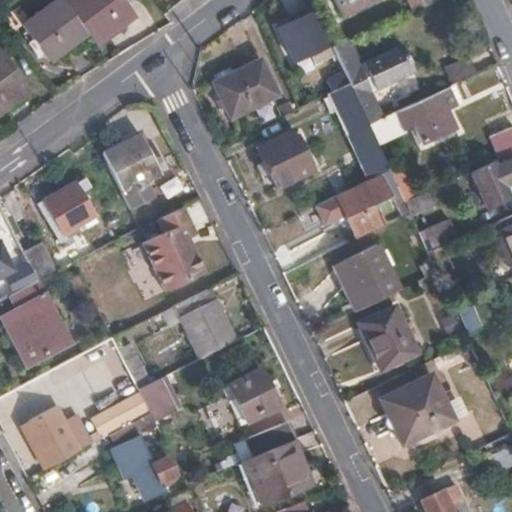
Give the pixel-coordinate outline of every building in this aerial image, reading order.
[(95,43),(137,14),(125,0),(54,0),(24,22),(50,58),(88,33),(95,43)] [(333,0),(339,14),(368,0),(333,0)] [(348,39),(332,46),(333,50),(348,83),(368,125),(383,117),(372,92),(415,73),(402,44),(359,64),(348,39)] [(0,108),(30,88),(0,46),(0,108)] [(348,83),(333,50),(302,64),(316,98),(326,94),(348,83)] [(228,118),(277,94),(260,56),(211,78),(228,118)] [(453,83),(476,72),(469,57),(446,68),(453,83)] [(348,83),(326,94),(328,97),(324,99),(330,113),(336,111),(369,179),(389,170),(382,153),(377,144),(368,125),(348,83)] [(448,85),(439,90),(447,106),(455,102),(448,85)] [(439,90),(383,117),(368,125),(377,144),(406,130),(405,127),(415,122),(423,142),(456,127),(447,106),(439,90)] [(277,185),(320,165),(312,145),(303,149),(294,128),(259,145),(277,185)] [(511,151),(511,130),(490,141),(498,158),(511,151)] [(141,134),(103,153),(130,209),(154,197),(146,180),(161,172),(141,134)] [(395,147),(382,153),(389,170),(391,174),(400,169),(397,161),(401,159),(395,147)] [(511,190),(511,151),(498,158),(461,175),(478,213),(500,202),(498,197),(511,190)] [(329,173),(338,194),(351,188),(348,181),(342,167),(329,173)] [(414,198),(400,169),(391,174),(404,202),(414,198)] [(397,194),(387,171),(343,193),(361,234),(390,220),(385,210),(380,212),(376,203),(397,194)] [(58,238),(95,220),(81,193),(91,187),(86,177),(76,183),(75,182),(39,200),(58,238)] [(351,188),(360,184),(356,177),(348,181),(351,188)] [(409,213),(411,216),(435,204),(429,190),(414,198),(404,202),(409,213)] [(194,233),(181,207),(156,219),(162,232),(142,243),(146,251),(165,289),(202,269),(186,237),(194,233)] [(511,213),(492,223),(511,266),(511,213)] [(432,246),(456,234),(450,219),(425,231),(432,246)] [(89,239),(94,250),(127,234),(122,222),(89,239)] [(117,265),(146,251),(142,243),(136,230),(127,234),(94,250),(92,252),(112,291),(125,284),(117,265)] [(0,274),(14,268),(0,240),(0,274)] [(362,306),(407,285),(386,241),(337,264),(349,293),(355,291),(362,306)] [(33,275),(45,269),(34,248),(22,255),(33,275)] [(89,291),(78,272),(69,277),(78,297),(89,291)] [(196,361),(238,339),(212,286),(169,307),(196,361)] [(380,369),(417,351),(395,303),(358,320),(380,369)] [(471,303),(457,309),(468,333),(482,327),(471,303)] [(0,344),(15,336),(0,305),(0,344)] [(139,390),(148,385),(151,384),(130,343),(118,349),(139,390)] [(246,422),(279,405),(260,367),(227,383),(228,386),(223,388),(230,403),(235,400),(246,422)] [(0,373),(0,394),(9,390),(0,373)] [(401,444),(452,419),(444,402),(431,373),(380,398),(401,444)] [(151,413),(157,423),(174,414),(160,385),(150,390),(148,385),(139,390),(151,413)] [(97,435),(146,415),(137,394),(88,414),(97,435)] [(444,402),(452,419),(464,413),(457,396),(444,402)] [(23,423),(45,468),(81,449),(58,405),(23,423)] [(150,432),(143,417),(114,432),(145,497),(166,488),(164,484),(175,478),(173,475),(176,473),(169,458),(166,459),(163,454),(157,457),(150,442),(145,445),(142,437),(150,432)] [(293,438),(295,437),(288,421),(244,439),(251,456),(293,438)] [(313,482),(293,438),(251,456),(241,460),(262,507),(313,482)] [(511,443),(490,454),(497,470),(511,463),(511,443)] [(464,498),(456,482),(422,498),(428,511),(459,511),(455,502),(464,498)] [(192,494),(189,487),(168,499),(172,507),(164,511),(191,511),(185,498),(192,494)]
